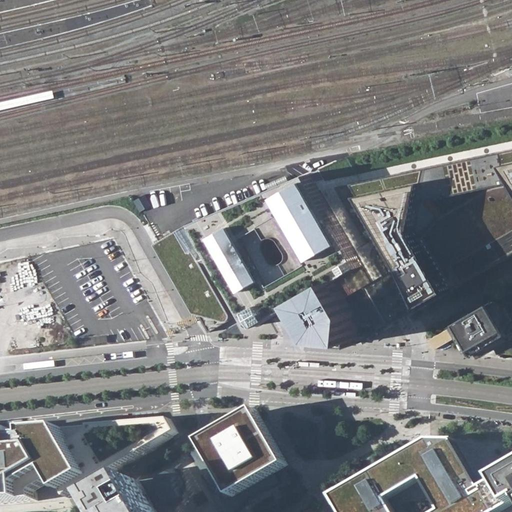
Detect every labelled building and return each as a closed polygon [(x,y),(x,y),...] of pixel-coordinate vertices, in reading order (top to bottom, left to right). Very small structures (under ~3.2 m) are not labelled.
[(373,284),(395,323),(406,317),(423,307),(429,304),(458,287),(423,227),(420,201),(495,185),(511,181),(511,148),(505,150),(458,160),(417,169),(362,181),(394,237),(409,264),(381,280),(373,284)] [(445,214),(423,227),(458,287),(511,255),(511,181),(495,185),(445,214)] [(318,186),(168,255),(211,333),(249,315),(252,320),(256,327),(303,300),(328,339),(360,341),(395,323),(373,284),(318,186)] [(463,321),(431,340),(433,345),(436,349),(467,331),(480,353),(489,347),(511,334),(511,325),(498,301),(463,321)] [(265,420),(260,411),(238,424),(204,443),(191,451),(218,498),(218,505),(228,511),(239,511),(248,502),(282,484),(282,481),(278,476),(293,467),(265,420)] [(182,434),(173,420),(165,420),(93,426),(66,429),(57,429),(32,431),(21,432),(0,434),(0,503),(29,502),(39,501),(70,499),(82,492),(175,438),(182,434)] [(341,511),(502,511),(508,508),(510,507),(511,506),(511,470),(495,480),(482,488),(460,448),(456,442),(458,441),(438,440),(430,440),(409,452),(361,480),(333,496),(341,511)] [(158,511),(140,481),(105,503),(110,511),(158,511)]
